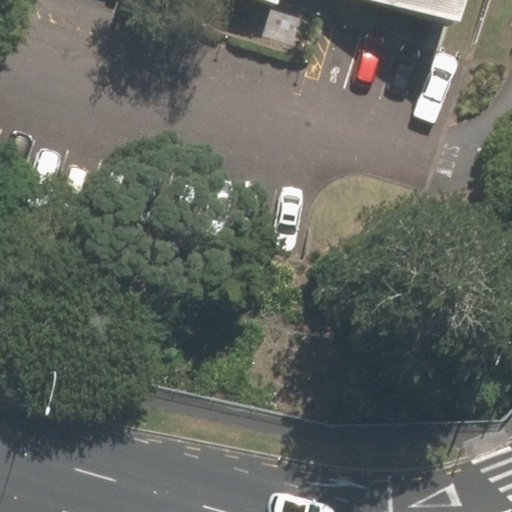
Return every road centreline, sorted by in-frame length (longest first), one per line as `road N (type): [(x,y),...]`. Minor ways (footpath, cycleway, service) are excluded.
road 1 (primary): [(119,482),(396,491),(511,472)]
road 2 (primary): [(0,445),(119,482)]
